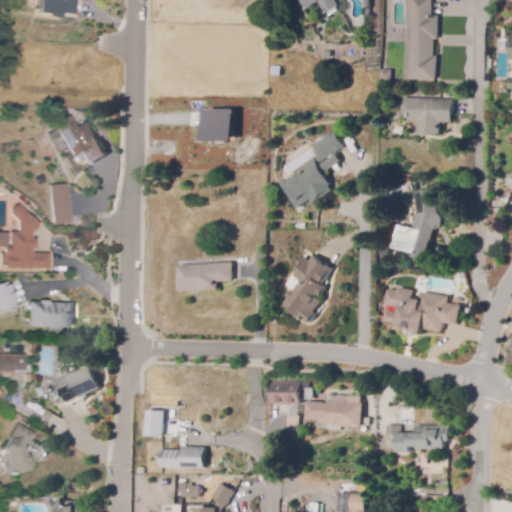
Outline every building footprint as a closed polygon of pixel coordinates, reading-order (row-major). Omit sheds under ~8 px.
[(72,0),(71,15),(58,14),(58,18),(50,17),(50,13),(36,11),(37,0),(72,0)] [(325,14),(318,2),(304,11),(297,0),(336,0),(340,6),(325,14)] [(438,80),(411,79),(411,77),(405,77),(407,0),(434,0),(434,16),(440,16),(439,40),(436,40),(435,56),(439,56),(438,80)] [(282,76),(272,76),(272,67),(282,67),(282,76)] [(393,81),(382,81),(383,70),(393,70),(393,81)] [(443,135),(419,134),(420,122),(409,121),(409,115),(403,115),(403,98),(454,100),(453,123),(443,123),(443,135)] [(208,110),(239,110),(239,143),(208,143),(208,110)] [(88,167),(79,153),(73,157),(60,136),(52,141),(47,134),(56,129),(54,125),(70,116),(77,128),(85,122),(96,139),(97,139),(107,155),(88,167)] [(64,149),(55,129),(47,133),(56,153),(64,149)] [(308,199),(295,209),(278,184),(317,157),(309,146),(333,130),(344,146),(317,165),(331,186),(329,188),(332,193),(313,206),(308,199)] [(50,186),(68,184),(72,222),(53,224),(50,186)] [(428,262),(394,254),(401,226),(414,229),(418,213),(414,194),(433,189),(439,213),(444,219),(443,229),(435,230),(428,262)] [(39,224),(31,232),(31,239),(34,239),(34,249),(30,250),(30,253),(48,253),(48,269),(0,268),(0,253),(1,254),(1,248),(0,247),(0,231),(8,231),(18,232),(18,221),(9,212),(18,203),(39,224)] [(251,240),(238,240),(238,233),(246,234),(247,229),(251,229),(251,240)] [(282,305),(298,281),(292,277),(295,272),(293,270),(302,256),(308,260),(312,255),(333,270),(322,286),(326,289),(317,301),(321,304),(314,314),(316,316),(309,325),(282,305)] [(177,264),(178,290),(217,288),(217,280),(233,279),(232,262),(177,264)] [(0,284),(8,283),(14,308),(0,312),(0,284)] [(383,321),(385,309),(397,312),(399,305),(394,305),(394,306),(384,305),(387,289),(396,290),(397,287),(414,290),(412,297),(419,298),(420,291),(448,296),(447,302),(461,305),(458,324),(443,321),(442,331),(423,327),(422,333),(395,328),(396,323),(383,321)] [(68,303),(68,327),(24,328),(24,304),(33,304),(33,301),(45,301),(45,304),(68,303)] [(13,375),(0,375),(0,355),(26,355),(25,371),(13,371),(13,375)] [(67,404),(57,382),(89,367),(100,389),(79,399),(79,398),(67,404)] [(301,405),(269,405),(270,381),(309,382),(309,390),(301,390),(301,405)] [(363,428),(336,427),(336,424),(319,424),(319,421),(304,420),(305,402),(326,403),(326,402),(352,403),(352,396),(363,397),(362,404),(363,404),(363,428)] [(162,414),(176,414),(176,435),(162,435),(162,414)] [(286,415),(298,415),(298,434),(286,434),(286,415)] [(386,423),(401,423),(401,434),(397,434),(386,434),(386,423)] [(8,476),(4,473),(3,466),(5,462),(3,455),(6,455),(4,451),(3,448),(17,424),(35,434),(26,450),(26,452),(25,452),(26,455),(27,455),(29,462),(28,462),(30,470),(8,476)] [(401,434),(415,434),(415,426),(450,426),(450,442),(445,442),(445,450),(412,450),(412,453),(397,453),(397,434),(401,434)] [(207,447),(207,457),(207,468),(162,467),(162,456),(163,449),(183,450),(183,447),(207,447)] [(201,498),(183,498),(183,494),(182,494),(182,492),(180,492),(180,484),(192,484),(192,487),(201,487),(201,489),(204,489),(204,494),(201,494),(201,498)] [(198,511),(198,509),(214,509),(219,501),(213,498),(221,484),(236,492),(228,507),(227,506),(223,510),(223,511),(198,511)] [(351,492),(365,493),(364,511),(350,511),(351,492)] [(135,511),(136,500),(149,500),(148,511),(135,511)] [(52,511),(53,502),(80,503),(79,511),(52,511)] [(308,511),(308,503),(322,503),(322,511),(308,511)]
